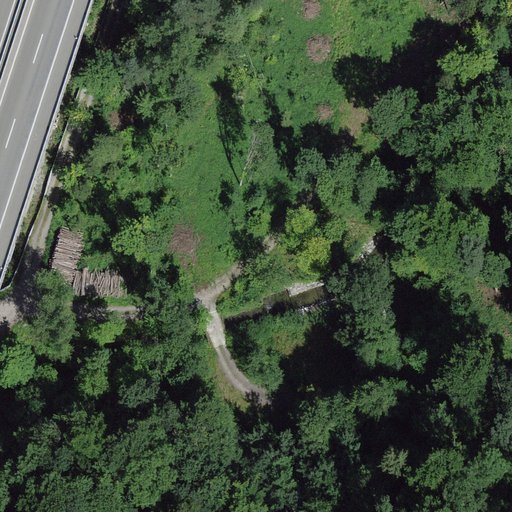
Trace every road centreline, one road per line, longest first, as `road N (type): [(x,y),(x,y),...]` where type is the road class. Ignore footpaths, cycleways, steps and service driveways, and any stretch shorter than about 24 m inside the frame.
road 1 (track): [(511,380),(254,398),(230,382),(209,314),(183,297),(106,324),(28,325),(0,316)]
road 2 (track): [(28,325),(131,0)]
road 3 (motorway): [(0,169),(55,0)]
